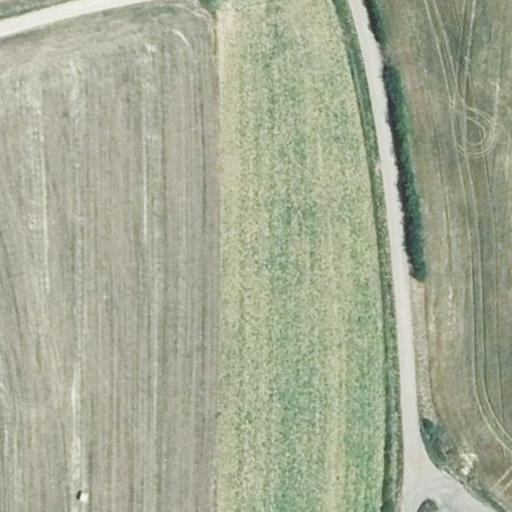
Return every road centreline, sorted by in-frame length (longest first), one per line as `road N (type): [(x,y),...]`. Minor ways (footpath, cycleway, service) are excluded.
road 1 (unclassified): [(406,511),(414,454),(399,256),(355,0)]
road 2 (track): [(0,33),(134,0)]
